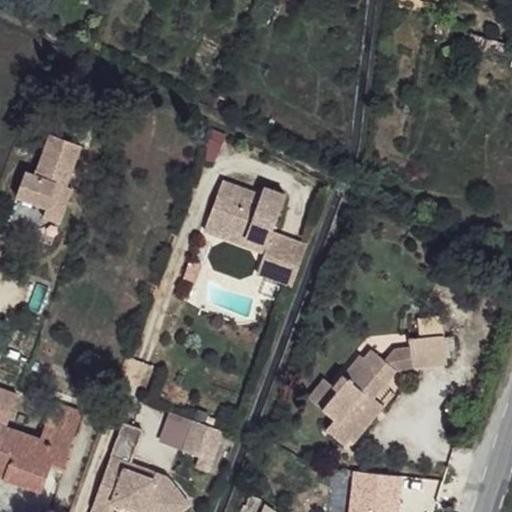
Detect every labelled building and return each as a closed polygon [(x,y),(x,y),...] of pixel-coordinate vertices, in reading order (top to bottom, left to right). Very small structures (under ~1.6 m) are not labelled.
[(94,111),(71,102),(59,132),(53,130),(38,171),(28,167),(19,192),(49,203),(45,212),(61,218),(74,183),(68,181),(94,111)] [(229,191),(216,226),(235,234),(233,240),(251,247),(249,254),(270,262),(292,206),(270,198),(267,206),(229,191)] [(235,234),(216,226),(211,239),(249,254),(251,247),(233,240),(235,234)] [(421,334),(430,333),(444,332),(442,315),(426,317),(421,318),(423,328),(421,334)] [(430,333),(421,334),(413,336),(414,352),(417,365),(451,360),(444,332),(430,333)] [(414,352),(401,346),(394,364),(408,369),(414,352)] [(383,400),(405,375),(380,351),(371,361),(369,356),(341,390),(350,397),(333,416),(341,423),(332,436),(350,450),(356,442),(380,411),(376,408),(383,400)] [(341,390),(333,384),(317,405),(333,416),(350,397),(341,390)] [(7,430),(20,395),(0,388),(0,437),(3,428),(7,430)] [(394,408),(383,400),(376,408),(380,411),(356,442),(363,447),(394,408)] [(87,412),(64,405),(57,418),(47,417),(38,441),(58,448),(54,463),(67,468),(87,412)] [(226,439),(197,426),(185,456),(203,463),(199,474),(210,478),(226,439)] [(7,430),(3,428),(0,437),(0,464),(9,468),(9,475),(45,487),(54,463),(58,448),(38,441),(7,430)] [(113,460),(95,511),(94,511),(116,511),(119,507),(132,511),(168,511),(184,500),(169,481),(157,477),(155,483),(127,472),(129,466),(113,460)] [(129,466),(127,472),(155,483),(157,477),(129,466)] [(187,511),(191,509),(184,500),(168,511),(132,511),(119,507),(116,511),(187,511)]
